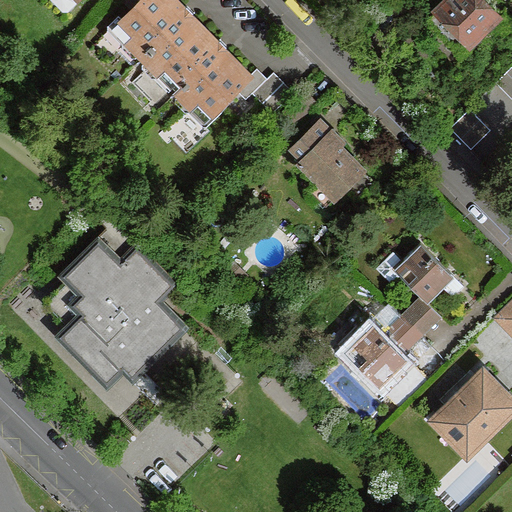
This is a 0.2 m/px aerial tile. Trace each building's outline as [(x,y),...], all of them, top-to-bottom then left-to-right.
[(142,0),(142,1),(111,31),(124,44),(128,40),(160,72),(156,77),(169,91),(174,86),(207,53),(217,42),(193,17),(182,28),(173,19),(184,8),(175,0),(142,0)] [(481,0),(449,0),(430,19),(462,52),(499,17),(481,0)] [(215,61),(207,53),(174,86),(194,106),(189,110),(202,124),(237,89),(250,76),(226,51),(215,61)] [(254,93),(268,78),(258,68),(250,76),(237,89),(247,99),(254,93)] [(264,103),(285,82),(275,72),(268,78),(254,93),(264,103)] [(295,92),(285,82),(264,103),(274,113),(295,92)] [(317,102),(306,91),(285,111),(296,123),(317,102)] [(304,159),(302,161),(337,195),(362,169),(317,123),(293,148),(304,159)] [(66,323),(55,334),(107,388),(124,372),(130,377),(140,367),(143,371),(189,327),(163,301),(180,284),(140,242),(123,259),(99,235),(59,273),(69,283),(81,296),(72,304),(79,311),(66,323)] [(422,295),(429,302),(445,287),(447,284),(444,281),(452,273),(422,242),(403,260),(409,266),(402,274),(422,295)] [(409,266),(403,260),(395,252),(379,267),(393,283),(402,274),(409,266)] [(246,276),(232,261),(220,274),(234,288),(246,276)] [(465,285),(452,273),(444,281),(447,284),(445,287),(454,296),(465,285)] [(81,296),(69,283),(47,304),(66,323),(79,311),(72,304),(81,296)] [(422,295),(403,314),(424,336),(443,316),(429,302),(422,295)] [(511,303),(499,316),(511,330),(511,303)] [(403,314),(383,334),(404,355),(424,336),(403,314)] [(356,343),(361,349),(353,356),(381,385),(384,382),(399,366),(396,363),(404,355),(383,334),(373,324),(356,343)] [(416,384),(399,366),(384,382),(401,400),(416,384)] [(511,411),(511,395),(485,367),(433,418),(468,454),(511,411)] [(280,372),(263,387),(295,423),(312,407),(280,372)]
